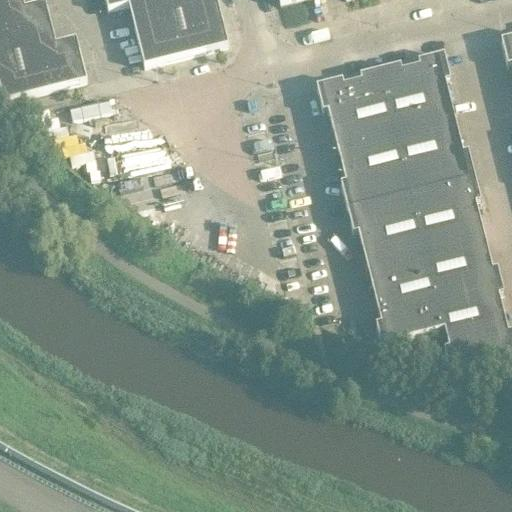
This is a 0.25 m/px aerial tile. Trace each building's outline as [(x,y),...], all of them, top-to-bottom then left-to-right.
[(25,13),(21,0),(0,0),(0,94),(3,108),(87,87),(76,44),(56,49),(45,8),(25,13)] [(104,0),(108,16),(129,11),(144,72),(228,51),(215,0),(104,0)] [(277,0),(280,9),(317,0),(344,0),(346,3),(359,0),(277,0)] [(511,43),(501,46),(507,72),(511,70),(511,43)] [(481,208),(475,182),(468,157),(463,158),(454,122),(446,88),(451,86),(444,60),(418,67),(419,72),(402,76),(401,71),(360,81),(361,86),(344,90),(342,85),(316,92),(323,118),(328,117),(346,187),(340,189),(353,240),(358,239),(381,328),(376,329),(382,356),(408,349),(407,344),(444,335),(449,352),(444,354),(450,380),(473,374),(471,369),(492,364),(494,369),(511,364),(511,336),(508,338),(499,301),(504,300),(498,273),(492,275),(484,243),(476,209),(481,208)]
